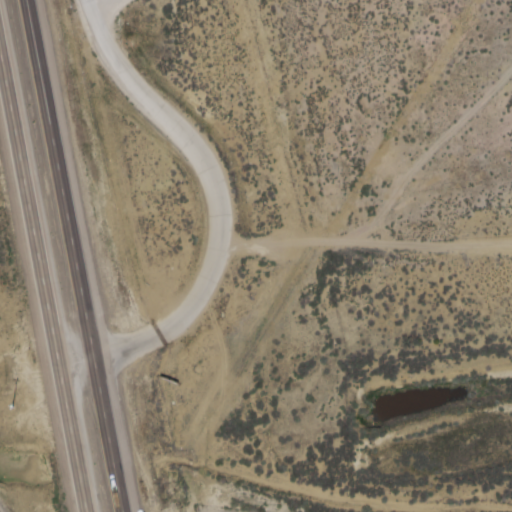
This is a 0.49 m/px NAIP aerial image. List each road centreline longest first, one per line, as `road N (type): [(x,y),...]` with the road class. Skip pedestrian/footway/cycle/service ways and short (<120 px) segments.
road 1 (trunk): [(125,511),(27,0)]
road 2 (residential): [(54,360),(151,334),(186,311),(226,238),(191,136),(131,76),(89,0)]
road 3 (trunk): [(0,60),(82,511)]
road 4 (track): [(226,238),(511,248)]
